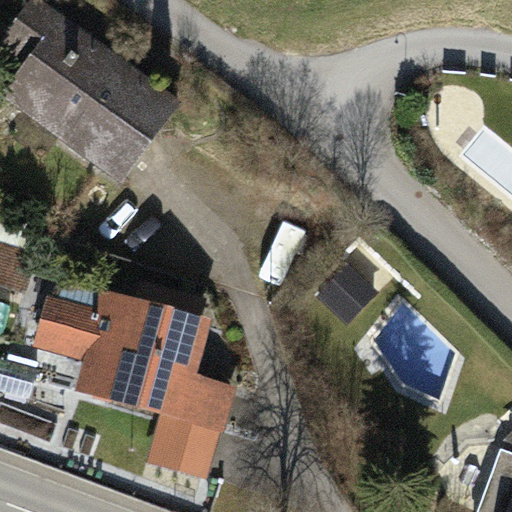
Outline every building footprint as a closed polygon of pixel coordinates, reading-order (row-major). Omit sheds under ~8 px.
[(62,22),(8,95),(128,183),(181,110),(62,22)] [(38,262),(0,249),(0,282),(28,292),(38,262)] [(342,270),(365,295),(386,276),(362,251),(342,270)] [(85,386),(224,425),(232,395),(187,383),(203,325),(191,321),(196,301),(145,287),(139,307),(109,298),(103,316),(62,305),(51,345),(93,357),(85,386)] [(41,370),(0,359),(0,392),(33,401),(41,370)] [(511,511),(511,453),(505,451),(482,511),(511,511)]
